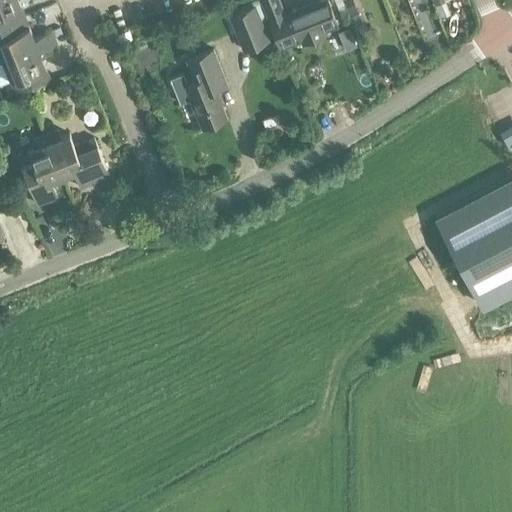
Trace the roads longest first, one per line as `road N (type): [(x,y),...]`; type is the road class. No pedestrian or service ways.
road 1 (residential): [(172,221),(318,154),(497,32)]
road 2 (residential): [(172,221),(110,66),(79,13)]
road 3 (residential): [(0,288),(172,221)]
